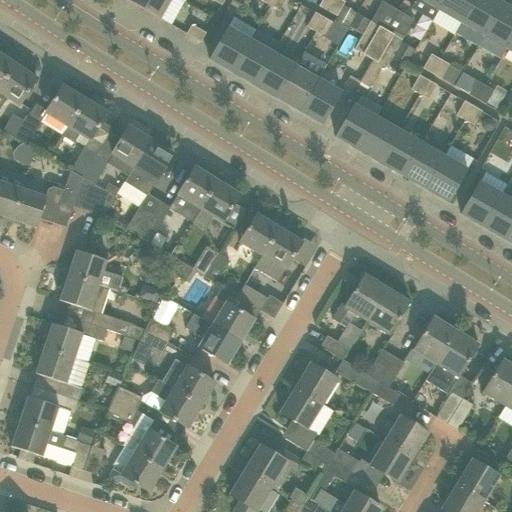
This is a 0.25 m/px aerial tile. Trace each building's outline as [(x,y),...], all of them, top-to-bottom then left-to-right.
[(159,19),(169,2),(169,0),(127,0),(159,19)] [(278,11),(284,0),(272,0),(269,6),(278,11)] [(327,12),(333,0),(321,0),(318,6),(327,12)] [(344,3),(339,0),(333,0),(327,12),(336,17),(344,3)] [(443,0),(419,0),(437,10),(443,0)] [(474,0),(443,0),(437,10),(460,23),(474,0)] [(502,4),(494,0),(474,0),(460,23),(483,37),(502,4)] [(369,21),(379,27),(385,31),(397,11),(381,2),(369,21)] [(511,39),(511,9),(502,4),(483,37),(506,50),(511,39)] [(397,11),(385,31),(394,36),(402,40),(413,20),(397,11)] [(306,27),(315,32),(323,18),(314,13),(306,27)] [(332,23),(323,18),(315,32),(324,37),(332,23)] [(371,41),(379,27),(369,21),(361,35),(371,41)] [(205,33),(192,25),(187,34),(200,42),(205,33)] [(394,36),(385,31),(379,27),(371,41),(362,55),(371,60),(377,64),(394,36)] [(232,73),(250,41),(227,28),(209,60),(232,73)] [(362,55),(371,41),(361,35),(353,50),(362,55)] [(402,40),(394,36),(377,64),(371,60),(358,83),(369,89),(381,67),(385,69),(402,40)] [(232,73),(254,86),(273,54),(250,41),(232,73)] [(300,112),(318,80),(317,79),(326,65),(304,52),(296,67),(277,99),(300,112)] [(0,54),(0,86),(15,64),(0,54)] [(277,99),(296,67),(273,54),(254,86),(277,99)] [(432,74),(440,60),(431,55),(423,69),(432,74)] [(449,65),(440,60),(432,74),(441,79),(449,65)] [(37,79),(15,64),(0,86),(0,107),(6,99),(17,106),(37,79)] [(454,87),(467,95),(475,81),(462,73),(454,87)] [(427,81),(418,76),(410,90),(419,95),(427,81)] [(341,93),(318,80),(300,112),(323,125),(341,93)] [(436,86),(427,81),(419,95),(428,100),(436,86)] [(475,81),(467,95),(476,100),(484,86),(475,81)] [(62,86),(46,111),(44,114),(45,115),(66,128),(67,129),(85,100),(62,86)] [(493,91),(484,86),(476,100),(485,105),(493,91)] [(89,142),(101,123),(107,114),(85,100),(67,129),(66,128),(61,136),(73,143),(78,136),(89,142)] [(455,115),(464,120),(472,106),(462,101),(455,115)] [(26,146),(45,115),(44,114),(46,111),(34,104),(27,116),(14,139),(26,146)] [(335,137),(357,150),(376,118),(353,105),(335,137)] [(481,112),(472,106),(464,120),(473,126),(481,112)] [(3,132),(14,139),(27,116),(16,110),(3,132)] [(380,163),(399,131),(376,118),(357,150),(380,163)] [(111,154),(132,168),(133,169),(151,140),(128,127),(111,154)] [(511,147),(511,130),(507,128),(500,142),(511,147)] [(380,163),(403,176),(421,144),(399,131),(380,163)] [(124,183),(145,196),(146,197),(147,195),(155,183),(173,154),(151,140),(133,169),(132,168),(124,183)] [(403,176),(426,189),(444,158),(421,144),(403,176)] [(70,171),(81,177),(83,178),(96,156),(83,149),(70,171)] [(106,162),(96,156),(83,178),(95,185),(108,163),(106,162)] [(426,189),(448,203),(467,171),(444,158),(426,189)] [(176,195),(199,210),(217,181),(194,167),(176,195)] [(0,216),(11,220),(21,189),(24,178),(0,170),(0,216)] [(95,185),(83,178),(81,177),(78,184),(71,207),(103,217),(115,196),(95,185)] [(45,197),(21,189),(11,220),(10,222),(11,222),(12,220),(35,228),(36,229),(39,219),(54,224),(61,203),(71,207),(78,184),(67,181),(64,191),(52,187),(47,190),(45,197)] [(217,181),(199,210),(191,223),(203,230),(211,217),(221,224),(239,195),(217,181)] [(501,196),(478,182),(460,214),(483,227),(501,196)] [(125,229),(137,236),(158,202),(147,195),(146,197),(145,196),(125,229)] [(511,202),(501,196),(483,227),(505,240),(511,228),(511,202)] [(169,208),(158,202),(137,236),(169,256),(176,245),(155,232),(162,221),(161,220),(169,208)] [(279,229),(256,215),(239,243),(260,257),(261,257),(279,229)] [(301,242),(279,229),(261,257),(260,257),(253,268),(277,282),(301,242)] [(192,270),(205,277),(218,254),(205,247),(199,257),(192,252),(184,265),(192,270)] [(98,286),(117,292),(122,278),(104,271),(107,262),(75,251),(75,252),(75,253),(68,276),(66,275),(66,276),(98,286)] [(226,259),(218,254),(205,277),(217,284),(226,269),(222,266),(226,259)] [(192,270),(184,265),(178,261),(170,273),(185,282),(192,270)] [(356,314),(367,321),(387,289),(364,275),(345,306),(342,304),(332,320),(347,329),(356,314)] [(70,305),(66,317),(105,330),(106,330),(128,337),(132,326),(115,319),(100,314),(90,311),(98,286),(66,276),(65,276),(67,277),(60,300),(59,300),(59,301),(70,305)] [(157,301),(161,289),(149,284),(141,286),(138,295),(157,301)] [(237,297),(251,306),(259,311),(267,299),(244,285),(237,297)] [(246,315),(251,306),(237,297),(221,287),(201,319),(240,343),(254,320),(246,315)] [(387,289),(367,321),(389,335),(409,303),(387,289)] [(226,365),(240,343),(201,319),(193,314),(184,328),(202,339),(197,348),(226,365)] [(51,325),(44,348),(74,359),(83,334),(102,341),(105,330),(66,317),(63,328),(51,324),(51,325)] [(456,332),(433,318),(414,349),(435,362),(437,364),(456,332)] [(143,332),(167,342),(173,330),(149,320),(143,332)] [(161,355),(167,342),(143,332),(138,344),(161,355)] [(445,425),(461,399),(471,383),(460,376),(478,345),(456,332),(437,364),(435,362),(423,381),(447,395),(434,418),(445,425)] [(320,347),(341,360),(342,360),(348,350),(327,336),(320,347)] [(130,353),(134,341),(125,338),(121,349),(130,353)] [(37,375),(33,385),(77,400),(81,389),(80,388),(88,364),(74,359),(44,348),(42,348),(41,349),(43,350),(36,373),(35,373),(34,374),(37,375)] [(366,375),(376,381),(392,356),(381,350),(366,375)] [(376,381),(378,383),(387,388),(402,363),(392,356),(376,381)] [(366,375),(342,360),(341,360),(334,371),(372,394),(378,383),(376,381),(366,375)] [(511,395),(511,366),(502,360),(483,393),(506,406),(511,395)] [(200,407),(215,384),(186,367),(186,368),(176,362),(163,384),(172,390),(200,407)] [(300,379),(295,388),(323,405),(338,381),(309,364),(301,378),(298,376),(298,377),(300,379)] [(187,429),(200,407),(172,390),(163,384),(157,380),(150,392),(165,402),(159,412),(187,429)] [(399,395),(387,388),(378,383),(372,394),(392,406),(399,395)] [(73,414),(77,400),(33,385),(29,398),(27,397),(26,398),(27,399),(19,422),(18,421),(17,422),(19,423),(11,446),(10,447),(41,457),(45,444),(75,454),(70,467),(82,471),(90,447),(79,443),(79,442),(62,436),(70,413),(73,414)] [(117,387),(117,388),(112,399),(136,410),(141,398),(117,387)] [(288,399),(280,412),(308,430),(323,405),(295,388),(289,398),(286,396),(285,397),(288,399)] [(136,410),(112,399),(106,412),(130,423),(136,410)] [(445,425),(456,431),(472,406),(461,399),(445,425)] [(386,441),(411,458),(417,448),(420,450),(421,449),(419,447),(427,434),(401,417),(386,441)] [(162,470),(176,448),(174,446),(179,437),(154,421),(135,454),(162,470)] [(307,452),(328,465),(331,460),(334,455),(333,454),(312,441),(306,451),(307,452)] [(370,466),(397,482),(405,469),(408,470),(409,469),(406,467),(411,458),(386,441),(370,466)] [(250,461),(245,470),(273,488),(272,488),(278,492),(298,459),(273,444),(269,452),(259,446),(251,460),(248,458),(247,459),(250,461)] [(104,451),(90,447),(82,471),(96,475),(104,451)] [(334,455),(331,460),(351,473),(358,462),(337,449),(333,454),(334,455)] [(321,471),(324,472),(328,465),(307,452),(300,463),(319,474),(321,471)] [(123,472),(114,466),(106,479),(116,485),(118,483),(128,489),(130,487),(134,489),(136,485),(148,493),(162,470),(135,454),(123,472)] [(331,460),(328,465),(324,472),(346,484),(352,474),(351,473),(331,460)] [(462,475),(456,485),(484,502),(499,478),(471,461),(463,474),(460,472),(459,473),(462,475)] [(257,511),(272,488),(273,488),(245,470),(239,480),(236,478),(235,480),(238,481),(229,495),(240,501),(233,511),(257,511)] [(478,511),(484,502),(456,485),(451,494),(448,493),(447,494),(450,496),(441,509),(446,511),(478,511)] [(378,511),(380,509),(367,501),(353,492),(345,506),(319,490),(313,500),(318,503),(331,511),(378,511)] [(312,511),(318,503),(313,500),(308,497),(303,505),(298,511),(312,511)] [(298,511),(303,505),(292,499),(283,511),(298,511)] [(331,511),(318,503),(312,511),(331,511)]
